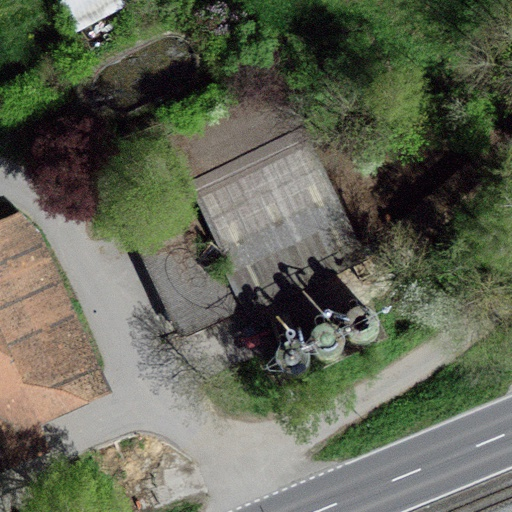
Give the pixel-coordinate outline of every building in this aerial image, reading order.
[(66,0),(77,22),(127,0),(66,0)] [(197,158),(295,129),(282,86),(185,115),(197,158)] [(321,222),(340,213),(303,135),(192,187),(230,264),(229,274),(246,309),(341,264),(321,222)] [(180,332),(234,306),(181,193),(127,220),(180,332)] [(0,425),(92,385),(21,226),(0,235),(0,425)]
